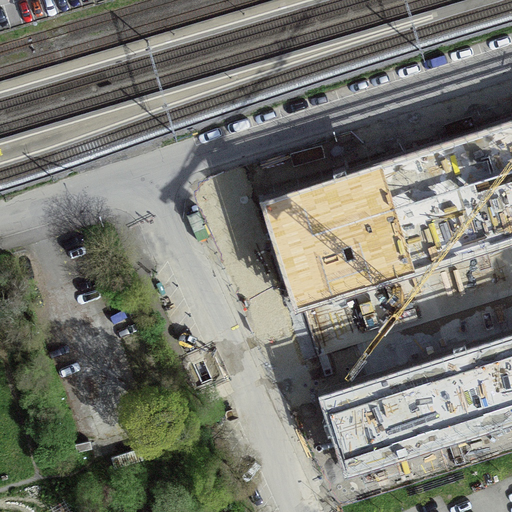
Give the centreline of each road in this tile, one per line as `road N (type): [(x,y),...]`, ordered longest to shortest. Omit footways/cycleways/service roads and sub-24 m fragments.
road 1 (residential): [(137,176),(511,56)]
road 2 (residential): [(137,176),(290,511)]
road 3 (residential): [(0,214),(137,176)]
